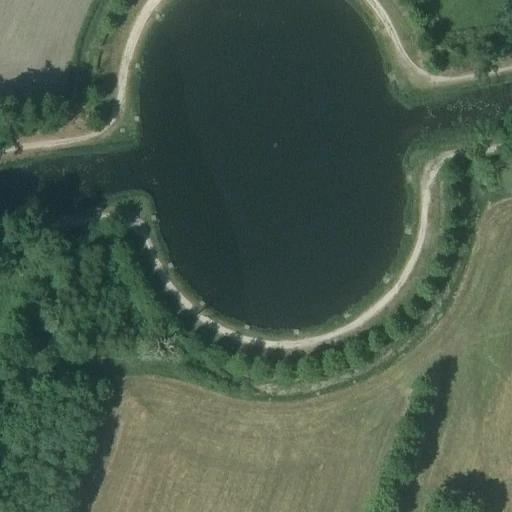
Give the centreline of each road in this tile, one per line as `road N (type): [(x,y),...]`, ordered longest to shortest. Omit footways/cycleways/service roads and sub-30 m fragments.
road 1 (track): [(0,235),(117,215),(134,227),(157,279),(199,320),(239,341),(305,345),(353,326),(394,293),(425,235),(426,182),(438,163),(511,149)]
road 2 (track): [(161,0),(135,35),(118,117),(105,134),(0,156)]
road 3 (track): [(511,71),(420,80),(370,0)]
